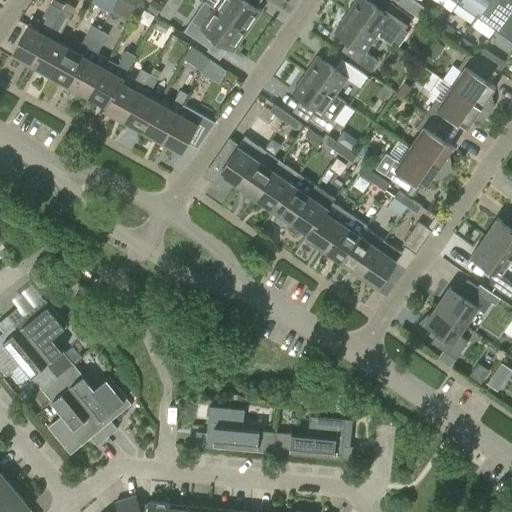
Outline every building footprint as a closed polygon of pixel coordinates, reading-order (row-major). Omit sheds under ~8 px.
[(135,0),(104,0),(133,18),(142,4),(135,0)] [(218,0),(214,8),(246,30),(260,11),(244,0),(218,0)] [(390,3),(383,13),(365,0),(355,0),(346,13),(376,34),(390,44),(402,27),(403,28),(410,17),(390,3)] [(457,0),(457,1),(477,15),(487,0),(457,0)] [(511,0),(487,0),(477,15),(497,28),(511,6),(511,0)] [(162,8),(155,2),(149,10),(156,16),(162,8)] [(166,2),(160,12),(170,19),(177,9),(166,2)] [(12,54),(31,64),(61,9),(49,3),(42,16),(46,18),(39,31),(28,25),(12,54)] [(511,6),(497,28),(511,38),(511,6)] [(233,50),(246,30),(214,8),(206,19),(196,12),(183,31),(203,44),(210,34),(233,50)] [(56,40),(70,15),(61,9),(31,64),(50,75),(66,46),(56,40)] [(364,52),(376,34),(346,13),(334,31),(364,52),(357,62),(370,71),(377,61),(364,52)] [(160,20),(156,28),(163,33),(167,24),(160,20)] [(444,23),(440,30),(448,36),(453,30),(444,23)] [(91,25),(76,52),(66,46),(50,75),(69,85),(85,56),(96,37),(100,30),(91,25)] [(85,56),(69,85),(88,95),(104,67),(108,60),(109,59),(98,52),(108,34),(100,30),(96,37),(85,56)] [(434,36),(425,49),(434,55),(443,43),(434,36)] [(463,38),(459,44),(467,50),(471,44),(463,38)] [(104,67),(88,95),(107,106),(122,77),(123,78),(125,73),(135,55),(126,50),(118,66),(108,60),(104,67)] [(462,70),(451,86),(489,112),(492,102),(489,94),(495,86),(485,79),(492,69),(490,68),(468,52),(457,67),(462,70)] [(201,53),(193,65),(201,71),(210,59),(201,53)] [(316,56),(304,74),(334,95),(346,78),(359,87),(366,76),(347,63),(340,73),(316,56)] [(497,58),(490,68),(492,69),(496,72),(503,62),(497,58)] [(143,84),(149,73),(141,68),(135,78),(125,73),(123,78),(122,77),(107,106),(105,109),(124,120),(139,91),(143,84)] [(322,112),(334,95),(304,74),(292,92),(315,108),(308,118),(328,132),(335,121),(322,112)] [(403,81),(397,90),(404,96),(411,86),(403,81)] [(436,98),(426,113),(450,130),(457,120),(467,127),(472,118),(480,118),(489,112),(451,86),(440,101),(436,98)] [(161,141),(177,112),(181,105),(187,94),(180,90),(174,101),(169,108),(158,102),(142,130),(161,141)] [(139,91),(124,120),(142,130),(158,102),(139,91)] [(178,113),(177,112),(161,141),(181,152),(187,141),(198,147),(215,122),(183,104),(178,113)] [(269,111),(282,120),(287,113),(274,104),(269,111)] [(300,122),(287,113),(282,120),(295,129),(300,122)] [(419,131),(409,146),(446,172),(449,164),(447,155),(453,147),(443,140),(450,130),(426,113),(415,128),(419,131)] [(322,138),(309,128),(304,135),(318,144),(322,138)] [(255,158),(256,158),(263,149),(244,136),(238,144),(229,138),(214,159),(224,166),(219,172),(237,184),(255,158)] [(325,143),(338,153),(343,146),(330,137),(325,143)] [(356,155),(343,146),(338,153),(351,162),(356,155)] [(441,177),(446,172),(409,146),(398,161),(394,159),(384,174),(408,191),(415,180),(425,187),(431,179),(441,177)] [(362,147),(356,155),(364,161),(368,156),(367,150),(362,147)] [(274,171),(280,161),(263,149),(256,158),(255,158),(237,184),(255,197),(273,171),(274,171)] [(291,183),(298,173),(280,161),(274,171),(273,171),(255,197),(273,209),(291,183)] [(358,172),(371,181),(375,174),(362,165),(358,172)] [(290,221),(316,185),(298,173),(291,183),(273,209),(290,221)] [(389,183),(375,174),(371,181),(384,190),(389,183)] [(316,185),(290,221),(308,234),(333,197),(316,185)] [(393,197),(406,206),(411,199),(398,190),(393,197)] [(390,196),(383,204),(395,214),(402,207),(390,196)] [(333,197),(308,234),(306,237),(324,249),(349,213),(331,201),(334,198),(333,197)] [(416,213),(421,206),(411,199),(406,206),(416,213)] [(367,225),(349,213),(324,249),(341,261),(367,225)] [(496,218),(483,237),(511,256),(511,223),(510,227),(496,218)] [(383,239),(383,240),(359,274),(378,287),(395,261),(405,268),(431,231),(418,222),(402,245),(404,246),(401,251),(383,239)] [(367,225),(341,261),(359,274),(383,240),(365,228),(367,226),(367,225)] [(511,283),(500,275),(511,258),(511,256),(483,237),(470,256),(496,273),(489,283),(510,298),(511,295),(511,283)] [(80,300),(88,289),(70,277),(63,288),(80,300)] [(449,287),(436,305),(466,325),(478,308),(483,312),(491,301),(469,286),(462,296),(449,287)] [(17,307),(7,315),(57,375),(72,363),(51,337),(66,325),(44,298),(24,315),(17,307)] [(459,335),(466,325),(436,305),(424,323),(449,340),(442,350),(455,359),(467,341),(459,335)] [(41,388),(57,375),(7,315),(0,320),(0,327),(3,331),(0,334),(0,368),(6,375),(20,363),(41,388)] [(472,360),(465,373),(477,380),(484,367),(472,360)] [(72,363),(57,375),(107,436),(117,428),(110,420),(131,403),(108,376),(93,388),(72,363)] [(97,444),(107,436),(57,375),(41,388),(62,414),(47,426),(70,453),(90,436),(97,444)] [(491,377),(487,382),(497,389),(501,384),(491,377)] [(196,431),(195,445),(273,452),(275,431),(242,428),(244,409),(209,406),(206,432),(196,431)] [(307,434),(275,431),(273,452),(351,459),(352,446),(342,445),(344,419),(309,415),(307,434)] [(2,475),(0,476),(0,504),(16,491),(2,475)] [(30,508),(16,491),(0,504),(0,511),(28,511),(27,511),(30,508)] [(168,511),(169,503),(148,501),(148,506),(139,505),(136,495),(125,499),(129,511),(168,511)] [(129,511),(125,499),(114,502),(117,511),(116,511),(129,511)] [(169,503),(168,511),(188,511),(189,509),(170,507),(170,503),(169,503)]
